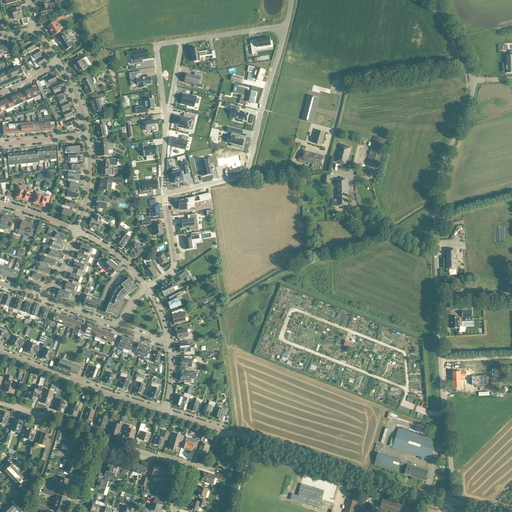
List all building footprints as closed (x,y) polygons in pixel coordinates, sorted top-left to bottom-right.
[(40,9),(41,13),(40,14),(40,15),(41,16),(42,17),(52,14),(51,12),(55,11),(53,3),(47,4),(41,5),(42,9),(40,9)] [(23,19),(22,14),(23,13),(22,7),(10,10),(11,14),(13,14),(14,20),(18,19),(19,20),(23,19)] [(54,21),(47,26),(53,36),(61,31),(54,21)] [(61,45),(65,51),(72,46),(65,35),(57,39),(59,42),(60,45),(61,45)] [(251,44),(252,52),(252,55),(256,54),(255,51),(255,50),(258,49),(258,48),(266,46),(267,48),(273,47),(272,41),(271,41),(270,38),(263,39),(256,40),(257,44),(251,45),(251,44)] [(26,47),(29,52),(36,47),(33,43),(32,43),(30,41),(30,40),(24,44),(22,41),(19,42),(23,49),(26,47)] [(229,44),(223,45),(224,51),(233,50),(235,61),(244,60),(242,47),(235,48),(235,45),(235,44),(235,42),(229,43),(229,44)] [(6,44),(2,44),(4,55),(10,54),(10,56),(13,55),(12,47),(12,49),(9,49),(9,45),(6,45),(6,44)] [(30,51),(34,59),(41,54),(38,49),(37,50),(36,47),(29,52),(30,51)] [(198,48),(190,49),(192,62),(199,61),(199,57),(206,56),(206,51),(198,52),(198,48)] [(133,56),(131,57),(132,64),(143,63),(142,62),(141,63),(141,60),(142,60),(142,59),(148,58),(147,50),(133,52),(133,56)] [(42,54),(41,54),(34,59),(39,66),(46,61),(43,57),(42,57),(40,55),(42,54)] [(85,58),(83,55),(78,58),(74,60),(75,60),(76,62),(77,61),(78,62),(76,63),(76,62),(75,63),(75,64),(72,65),(73,67),(75,71),(77,70),(78,72),(82,70),(82,71),(88,67),(83,59),(85,58)] [(18,75),(23,73),(20,66),(17,67),(16,64),(13,65),(15,68),(18,75)] [(249,72),(247,80),(254,81),(255,79),(261,81),(263,77),(263,76),(263,75),(264,75),(263,74),(265,70),(261,69),(261,68),(260,69),(257,68),(256,68),(256,67),(249,66),(248,72),(249,72)] [(319,82),(322,69),(313,67),(310,80),(319,82)] [(15,68),(9,70),(12,78),(18,75),(15,68)] [(7,80),(12,78),(9,70),(4,73),(7,80)] [(94,77),(92,72),(83,76),(85,80),(82,82),(85,87),(84,87),(87,95),(94,92),(93,91),(96,90),(93,84),(95,83),(96,82),(93,77),(94,77)] [(141,72),(129,73),(130,77),(130,80),(132,80),(136,79),(137,82),(136,82),(136,83),(137,83),(137,86),(139,86),(140,86),(140,88),(142,88),(145,88),(145,87),(146,87),(146,85),(149,84),(151,84),(151,82),(151,81),(151,80),(151,78),(150,78),(150,77),(148,77),(144,77),(144,78),(143,78),(142,77),(142,78),(141,78),(140,72),(141,72)] [(186,74),(184,82),(194,85),(195,83),(199,84),(201,74),(195,73),(194,76),(186,74)] [(54,75),(47,79),(44,80),(47,88),(50,87),(59,83),(57,84),(55,80),(56,80),(54,75)] [(61,88),(59,83),(50,87),(51,86),(55,94),(63,91),(63,90),(61,91),(60,89),(61,88)] [(33,88),(29,90),(33,98),(40,95),(35,85),(33,86),(33,88)] [(238,87),(237,93),(246,95),(245,101),(254,103),(256,93),(247,91),(248,89),(238,87)] [(26,101),(33,98),(29,90),(25,91),(25,90),(22,92),(26,101)] [(315,124),(332,127),(338,93),(321,90),(315,124)] [(56,94),(59,102),(66,99),(64,96),(66,96),(63,91),(55,94),(56,94)] [(19,104),(26,101),(22,92),(19,93),(20,94),(16,96),(19,104)] [(92,109),(92,108),(93,108),(94,113),(104,110),(100,99),(105,97),(104,93),(92,97),(93,101),(90,102),(92,109)] [(184,94),(181,104),(194,107),(195,103),(196,98),(196,97),(191,96),(191,97),(189,96),(184,94)] [(308,95),(302,120),(312,122),(318,98),(308,95)] [(11,96),(8,97),(12,107),(19,104),(16,96),(11,97),(11,96)] [(5,110),(12,107),(8,97),(5,99),(6,100),(2,101),(5,110)] [(67,102),(66,99),(59,102),(62,110),(70,107),(68,101),(67,102)] [(145,106),(135,107),(136,114),(149,112),(149,109),(155,109),(153,99),(144,100),(145,106)] [(232,106),(231,110),(236,111),(234,118),(238,119),(238,121),(242,123),(243,120),(247,121),(249,114),(239,111),(240,108),(232,106)] [(64,118),(64,119),(73,115),(71,110),(70,110),(68,107),(70,107),(62,110),(65,118),(64,118)] [(178,117),(176,124),(181,126),(185,126),(184,128),(189,130),(190,128),(189,128),(191,122),(194,122),(195,117),(186,114),(186,118),(183,117),(183,118),(178,117)] [(73,115),(64,119),(68,127),(66,127),(68,130),(74,129),(72,125),(76,123),(73,118),(72,119),(71,116),(73,115)] [(152,120),(144,121),(145,131),(157,129),(156,121),(152,121),(152,120)] [(54,122),(51,123),(51,121),(44,122),(45,132),(52,131),(51,129),(55,129),(54,122)] [(104,125),(96,127),(99,138),(106,137),(106,136),(107,136),(107,135),(107,133),(106,132),(105,132),(104,125)] [(228,127),(227,132),(235,134),(234,138),(231,137),(230,144),(233,144),(232,147),(238,149),(239,146),(243,147),(244,140),(240,140),(241,135),(240,135),(241,130),(228,127)] [(313,143),(321,145),(325,132),(317,130),(313,143)] [(174,138),(172,147),(185,150),(188,137),(182,136),(181,139),(174,138)] [(375,136),(366,166),(379,170),(388,140),(375,136)] [(103,145),(99,145),(100,156),(108,156),(108,150),(113,150),(112,140),(103,141),(103,145)] [(147,143),(142,143),(143,147),(142,147),(144,157),(144,156),(156,155),(157,155),(155,145),(155,146),(148,147),(147,143)] [(341,145),(337,162),(341,163),(341,165),(346,166),(351,148),(341,145)] [(299,154),(298,159),(310,163),(322,167),(323,165),(320,164),(323,156),(313,153),(303,151),(302,155),(299,154)] [(68,156),(68,162),(71,162),(75,162),(80,162),(80,156),(76,156),(76,153),(71,153),(68,153),(68,156)] [(208,159),(199,162),(202,176),(212,174),(209,164),(213,163),(211,156),(207,157),(208,159)] [(111,168),(111,166),(117,166),(117,159),(106,159),(106,163),(101,163),(100,168),(101,168),(101,175),(104,175),(105,176),(106,175),(109,175),(114,175),(113,175),(113,169),(112,168),(111,168)] [(68,171),(71,171),(77,171),(80,171),(80,165),(74,165),(75,162),(71,162),(68,162),(65,162),(65,165),(68,165),(67,171),(68,171)] [(171,175),(170,176),(172,182),(173,182),(173,184),(183,181),(182,175),(184,174),(184,175),(188,174),(186,167),(188,166),(187,162),(182,164),(183,171),(181,172),(181,171),(178,172),(178,168),(173,170),(174,173),(171,174),(171,175)] [(68,179),(70,180),(74,180),(79,181),(80,175),(77,174),(77,171),(71,171),(68,171),(67,179),(68,179)] [(347,205),(347,194),(348,194),(348,181),(347,181),(346,179),(338,178),(336,179),(337,194),(337,198),(332,199),(332,206),(347,205)] [(70,183),(69,188),(69,189),(72,189),(78,190),(79,184),(73,183),(74,180),(70,180),(68,179),(67,182),(70,183)] [(99,183),(98,192),(103,193),(103,190),(111,191),(112,181),(108,181),(100,180),(100,183),(99,183)] [(142,187),(139,187),(140,195),(151,193),(150,193),(150,191),(151,190),(157,189),(156,180),(141,182),(142,187)] [(20,199),(21,200),(24,190),(26,185),(23,184),(21,185),(21,186),(16,185),(14,192),(17,192),(15,198),(17,198),(17,200),(19,200),(20,199)] [(26,185),(24,190),(21,200),(22,200),(22,201),(25,202),(26,201),(27,202),(29,196),(31,197),(33,190),(29,189),(29,187),(28,186),(26,185)] [(72,192),(72,189),(69,189),(69,188),(66,188),(65,196),(67,197),(70,198),(76,199),(77,193),(72,192)] [(37,205),(38,205),(41,195),(43,191),(39,190),(38,192),(33,190),(31,197),(34,198),(33,203),(34,204),(34,205),(36,206),(37,205)] [(43,191),(41,195),(38,205),(39,205),(40,207),(42,207),(43,206),(44,207),(46,201),(49,202),(52,193),(47,191),(46,192),(43,191)] [(210,193),(199,196),(199,197),(200,201),(211,198),(210,193)] [(70,201),(70,198),(67,197),(65,196),(62,205),(65,206),(68,207),(71,207),(74,208),(75,203),(70,201)] [(186,200),(178,201),(179,209),(190,208),(194,207),(193,202),(194,201),(194,197),(186,199),(186,200)] [(96,200),(96,203),(99,203),(98,209),(102,210),(106,210),(107,206),(109,206),(111,206),(110,204),(110,200),(97,198),(97,200),(96,200)] [(155,198),(146,199),(147,205),(149,205),(150,213),(149,213),(149,217),(155,216),(155,217),(156,217),(156,216),(161,216),(160,211),(159,211),(159,208),(160,208),(159,203),(156,204),(155,198)] [(73,212),(70,210),(71,207),(68,207),(65,206),(62,205),(61,208),(64,209),(61,217),(63,218),(64,215),(71,217),(73,212)] [(511,211),(466,214),(467,226),(511,223),(511,211)] [(188,219),(181,220),(182,220),(183,228),(182,228),(182,229),(189,228),(189,231),(195,230),(195,225),(198,225),(198,224),(197,224),(196,220),(197,219),(196,215),(196,214),(187,215),(187,216),(189,216),(190,218),(188,219)] [(104,228),(100,225),(101,222),(100,221),(102,217),(96,215),(94,220),(91,219),(89,225),(95,227),(94,228),(101,232),(104,228)] [(8,217),(5,229),(10,230),(13,231),(15,224),(12,223),(13,218),(8,217)] [(23,236),(23,235),(28,222),(22,221),(20,226),(17,225),(15,231),(18,232),(18,234),(23,236)] [(29,236),(32,237),(34,230),(31,229),(33,224),(28,222),(23,235),(29,237),(29,236)] [(163,234),(163,230),(162,226),(161,227),(161,223),(153,224),(154,235),(158,235),(159,236),(161,236),(162,235),(162,234),(163,234)] [(120,225),(114,235),(117,237),(115,241),(123,247),(130,237),(126,234),(127,233),(128,233),(128,232),(128,231),(120,225)] [(511,229),(466,231),(467,243),(511,241),(511,229)] [(48,235),(47,239),(51,240),(53,241),(58,243),(59,240),(63,241),(65,235),(53,231),(51,236),(48,235)] [(191,238),(184,239),(185,250),(193,249),(191,240),(199,239),(199,234),(190,236),(191,238)] [(208,236),(199,243),(201,246),(210,239),(208,236)] [(62,244),(58,243),(53,241),(51,240),(47,239),(50,240),(48,245),(49,245),(48,248),(53,250),(54,250),(55,248),(60,250),(62,244)] [(128,248),(132,252),(131,254),(135,258),(137,256),(137,257),(141,252),(143,254),(148,248),(144,244),(141,247),(134,241),(128,248)] [(85,252),(84,255),(87,256),(90,257),(94,259),(95,255),(91,254),(93,249),(89,247),(89,246),(87,245),(86,246),(81,244),(81,245),(80,245),(79,249),(80,249),(79,250),(85,252)] [(486,276),(506,276),(506,266),(511,266),(511,254),(497,254),(497,247),(475,248),(476,268),(486,267),(486,276)] [(45,257),(48,258),(50,259),(51,256),(57,258),(59,252),(54,250),(53,250),(48,248),(47,248),(45,254),(44,253),(43,256),(45,257)] [(456,249),(446,250),(447,269),(457,269),(456,249)] [(159,262),(161,265),(164,263),(165,263),(166,262),(166,261),(167,261),(165,257),(167,256),(167,255),(165,253),(164,252),(162,254),(158,256),(157,253),(152,256),(152,261),(155,266),(159,264),(158,263),(159,262)] [(75,262),(81,264),(84,265),(87,266),(88,263),(90,257),(87,256),(84,255),(78,253),(78,254),(77,254),(76,257),(77,258),(76,259),(82,261),(81,264),(75,262)] [(39,264),(40,265),(42,266),(47,267),(48,264),(54,267),(56,261),(50,259),(48,258),(45,257),(43,261),(40,260),(39,262),(39,264)] [(147,275),(148,274),(151,278),(153,277),(154,277),(155,276),(155,275),(156,275),(154,273),(157,271),(148,258),(144,261),(149,268),(146,270),(146,271),(145,271),(147,275)] [(103,267),(107,270),(114,262),(111,260),(110,261),(109,259),(105,264),(102,262),(98,267),(101,269),(103,267)] [(81,264),(75,262),(75,263),(74,262),(72,266),(73,266),(73,267),(79,270),(78,273),(84,275),(85,272),(82,271),(84,265),(81,264)] [(114,262),(107,270),(111,274),(110,276),(112,278),(116,274),(114,272),(118,267),(116,266),(117,265),(114,262)] [(6,267),(3,266),(0,274),(6,276),(9,265),(8,265),(6,267)] [(11,266),(9,265),(6,276),(11,278),(14,270),(11,269),(11,266)] [(30,269),(29,270),(42,275),(43,272),(49,274),(51,269),(47,267),(42,266),(40,265),(38,268),(30,269)] [(17,271),(14,270),(11,278),(16,280),(20,269),(18,269),(17,271)] [(40,281),(42,275),(29,270),(29,276),(28,279),(33,282),(34,279),(40,281)] [(178,276),(181,279),(189,274),(187,271),(178,276)] [(74,281),(78,283),(78,282),(78,283),(80,277),(82,278),(84,275),(78,273),(77,276),(71,274),(70,275),(69,274),(68,278),(69,278),(69,279),(74,281)] [(106,310),(105,312),(110,314),(112,314),(112,315),(117,317),(124,299),(124,298),(125,298),(125,297),(126,297),(126,296),(128,294),(136,288),(133,284),(132,283),(129,279),(126,280),(119,286),(116,289),(115,291),(113,294),(106,310)] [(175,284),(175,283),(174,280),(170,282),(170,284),(160,289),(164,297),(175,292),(172,286),(175,284)] [(78,283),(74,281),(73,284),(67,282),(66,283),(65,283),(64,286),(65,287),(65,288),(67,288),(66,288),(72,290),(76,292),(80,283),(78,283),(78,282),(78,283)] [(76,292),(72,290),(66,288),(65,291),(59,289),(59,290),(58,290),(57,294),(58,294),(57,295),(62,297),(65,298),(69,299),(71,294),(75,295),(76,292)] [(85,306),(88,308),(93,295),(89,293),(90,290),(86,288),(82,297),(85,299),(83,304),(85,305),(85,306)] [(170,301),(167,303),(170,310),(181,305),(178,296),(181,295),(180,292),(169,298),(170,301)] [(93,295),(88,308),(92,309),(93,308),(94,309),(96,303),(99,304),(102,298),(98,297),(99,296),(93,294),(93,295)] [(0,301),(0,306),(3,308),(4,305),(8,307),(11,297),(10,297),(10,295),(8,295),(7,296),(6,295),(3,301),(1,300),(0,301)] [(19,310),(20,307),(22,301),(21,301),(21,300),(18,298),(17,299),(16,299),(14,305),(11,304),(11,303),(11,302),(9,309),(12,311),(13,309),(18,311),(19,310)] [(26,317),(26,316),(27,313),(28,313),(29,310),(31,304),(30,304),(30,303),(26,301),(26,302),(25,302),(23,308),(20,307),(19,310),(18,311),(18,313),(21,314),(22,314),(23,316),(26,317)] [(27,313),(26,316),(35,319),(36,316),(37,313),(40,307),(39,307),(39,306),(35,305),(35,306),(34,305),(32,311),(29,310),(28,313),(27,313)] [(184,317),(185,315),(185,313),(187,312),(186,307),(176,311),(177,314),(172,316),(174,325),(186,321),(185,318),(184,317)] [(36,316),(35,319),(38,320),(39,320),(44,322),(45,320),(45,318),(46,318),(47,315),(48,310),(47,310),(48,309),(44,308),(44,309),(43,308),(40,314),(37,313),(36,316)] [(52,321),(58,323),(61,315),(55,313),(53,317),(51,316),(49,322),(52,323),(52,321)] [(66,317),(62,315),(61,315),(58,323),(63,325),(66,317)] [(63,325),(68,327),(71,319),(66,317),(63,325)] [(451,318),(451,329),(460,328),(459,317),(451,318)] [(68,327),(74,329),(77,321),(71,319),(68,327)] [(80,327),(82,324),(82,323),(77,321),(74,329),(72,332),(78,334),(78,333),(81,334),(83,328),(80,327)] [(86,329),(83,328),(81,334),(80,337),(83,338),(83,337),(88,339),(90,335),(93,327),(87,325),(86,329)] [(90,335),(95,337),(98,329),(93,327),(90,335)] [(0,341),(2,342),(3,340),(6,341),(9,334),(6,333),(6,332),(7,330),(4,329),(3,331),(0,330),(0,341)] [(104,331),(100,329),(98,329),(95,337),(94,339),(100,341),(101,339),(104,331)] [(187,329),(176,331),(177,338),(183,337),(184,340),(192,339),(191,332),(187,333),(187,329)] [(315,341),(319,332),(314,330),(313,333),(308,332),(306,338),(315,341)] [(101,339),(106,341),(109,333),(104,331),(101,339)] [(115,335),(111,333),(109,333),(106,341),(111,343),(111,345),(114,346),(116,340),(113,339),(115,335)] [(17,348),(18,346),(21,348),(24,340),(21,339),(14,336),(12,341),(11,340),(10,345),(17,348)] [(118,346),(124,348),(127,339),(123,338),(121,337),(119,344),(116,343),(114,349),(117,350),(118,346)] [(131,355),(132,352),(133,349),(130,348),(133,341),(131,341),(131,340),(127,339),(124,348),(123,352),(131,355)] [(37,354),(37,352),(40,346),(37,345),(29,342),(27,346),(28,347),(26,352),(33,354),(34,353),(37,354)] [(135,353),(141,355),(142,352),(144,345),(140,343),(140,345),(138,344),(136,350),(133,349),(132,352),(131,355),(134,356),(135,353)] [(142,352),(141,355),(140,357),(143,358),(143,360),(148,361),(150,356),(147,354),(149,348),(148,348),(148,346),(144,345),(142,352)] [(194,354),(194,352),(194,348),(190,348),(190,345),(179,346),(180,352),(186,352),(186,355),(194,354)] [(42,347),(40,351),(41,351),(43,352),(43,353),(42,353),(40,357),(47,360),(48,361),(49,359),(52,360),(55,352),(52,351),(46,348),(42,347)] [(92,353),(90,352),(85,350),(82,355),(90,358),(92,353)] [(165,355),(161,354),(161,353),(155,351),(153,357),(150,356),(148,361),(147,364),(158,368),(160,364),(158,363),(160,356),(164,357),(165,355)] [(57,367),(71,372),(77,375),(80,367),(70,363),(71,361),(65,358),(67,355),(63,354),(60,359),(57,367)] [(184,360),(181,360),(181,367),(187,367),(186,370),(195,370),(195,364),(191,364),(191,360),(191,357),(191,356),(184,356),(184,357),(184,360)] [(100,371),(98,370),(99,369),(95,368),(96,366),(91,363),(88,370),(91,371),(89,377),(90,377),(89,378),(94,380),(94,379),(95,379),(96,376),(98,376),(100,371)] [(504,368),(496,369),(497,379),(505,378),(504,368)] [(106,369),(103,375),(106,377),(104,382),(110,384),(114,375),(111,373),(111,371),(106,369)] [(460,372),(452,372),(453,389),(462,388),(461,378),(473,377),(472,370),(467,370),(467,372),(460,372)] [(186,382),(186,385),(190,385),(194,386),(196,386),(196,382),(194,382),(195,372),(188,371),(187,375),(181,374),(180,381),(186,382)] [(121,373),(118,381),(121,382),(119,387),(125,390),(129,380),(126,379),(127,375),(121,373)] [(7,384),(5,391),(13,394),(16,384),(10,382),(12,377),(6,375),(4,383),(7,384)] [(137,377),(133,386),(137,387),(134,392),(141,395),(144,385),(141,383),(143,379),(137,377)] [(487,377),(472,378),(472,386),(476,386),(476,387),(483,387),(483,386),(487,385),(487,377)] [(152,382),(149,390),(152,392),(150,397),(156,399),(160,390),(156,388),(158,385),(152,382)] [(40,395),(42,388),(35,385),(34,389),(30,388),(27,398),(28,399),(28,398),(35,401),(37,394),(40,395)] [(56,394),(57,390),(58,389),(57,389),(53,387),(54,386),(52,385),(51,389),(50,389),(50,391),(46,390),(44,396),(43,396),(41,402),(49,405),(53,392),(56,393),(56,394)] [(184,393),(183,397),(180,396),(180,395),(177,394),(176,401),(178,402),(177,406),(183,408),(185,402),(188,403),(188,402),(189,399),(191,395),(184,393)] [(57,399),(54,410),(63,412),(64,408),(66,408),(67,408),(68,404),(68,403),(66,402),(57,399)] [(191,403),(189,410),(195,412),(197,406),(200,407),(202,400),(197,399),(196,401),(192,400),(191,403)] [(202,411),(202,414),(208,416),(210,410),(213,411),(215,403),(209,401),(208,405),(205,404),(204,405),(202,405),(200,411),(202,411)] [(78,410),(81,411),(83,404),(77,402),(76,406),(71,405),(68,414),(76,417),(78,410)] [(217,408),(218,408),(215,418),(221,420),(223,414),(226,415),(229,407),(218,404),(217,408)] [(87,408),(84,419),(91,421),(95,411),(87,408)] [(125,425),(130,409),(125,408),(120,422),(118,421),(117,424),(113,423),(110,433),(117,436),(119,429),(120,429),(122,424),(125,425)] [(0,422),(2,423),(6,425),(10,414),(5,412),(5,413),(2,412),(0,415),(0,422)] [(106,422),(110,423),(112,416),(106,414),(104,418),(99,416),(97,426),(104,428),(106,422)] [(23,422),(14,419),(11,430),(19,433),(21,425),(22,426),(22,424),(23,422)] [(141,424),(137,435),(140,436),(139,438),(148,441),(150,433),(147,432),(147,431),(143,429),(144,425),(141,424)] [(125,437),(133,439),(135,431),(131,429),(132,427),(125,425),(124,430),(127,431),(125,437)] [(32,441),(35,431),(27,428),(24,438),(28,439),(27,441),(31,443),(32,441)] [(392,448),(430,460),(436,441),(398,429),(392,448)] [(156,436),(155,440),(154,439),(155,436),(153,436),(152,439),(155,440),(153,444),(158,445),(158,444),(162,446),(164,440),(167,440),(170,432),(163,430),(161,437),(156,436)] [(49,435),(42,433),(38,444),(46,446),(42,457),(46,459),(51,443),(47,441),(49,435)] [(179,442),(182,443),(184,437),(172,433),(168,448),(176,451),(179,442)] [(77,440),(78,437),(71,435),(70,438),(72,439),(71,442),(69,441),(68,444),(78,447),(80,441),(77,440)] [(186,441),(183,449),(192,452),(194,443),(186,441)] [(198,453),(205,456),(208,445),(201,443),(198,453)] [(60,449),(59,452),(65,454),(66,451),(75,454),(78,447),(68,444),(67,447),(65,447),(64,450),(60,449)] [(378,453),(374,465),(398,472),(399,468),(403,469),(405,463),(401,462),(401,460),(378,453)] [(75,468),(77,461),(70,459),(68,465),(75,468)] [(13,466),(7,460),(4,463),(6,465),(2,469),(4,472),(4,471),(6,473),(13,466)] [(118,464),(108,460),(107,463),(108,464),(107,466),(106,466),(105,466),(104,468),(116,472),(119,473),(120,467),(118,464)] [(221,474),(228,476),(230,470),(225,469),(227,463),(218,460),(215,468),(222,470),(221,474)] [(13,466),(6,473),(5,473),(7,475),(8,475),(10,477),(16,470),(18,468),(14,464),(13,466)] [(63,471),(66,472),(73,474),(75,468),(68,465),(64,464),(62,468),(64,468),(63,471)] [(132,471),(138,474),(141,466),(134,464),(132,471)] [(155,477),(158,478),(161,467),(155,465),(151,477),(154,478),(155,477)] [(429,471),(408,465),(405,474),(426,481),(429,471)] [(142,475),(145,476),(147,468),(141,466),(138,474),(137,479),(140,480),(142,475)] [(161,490),(164,491),(168,480),(165,479),(168,469),(161,467),(158,478),(165,480),(161,490)] [(104,474),(103,473),(102,476),(105,477),(105,478),(109,479),(113,480),(116,472),(104,468),(103,471),(104,472),(104,474)] [(13,481),(20,474),(16,470),(10,477),(9,477),(11,479),(13,481)] [(204,472),(203,474),(202,473),(200,478),(202,479),(201,481),(213,484),(215,476),(204,472)] [(20,474),(13,481),(15,483),(15,482),(17,485),(24,478),(20,474)] [(67,486),(69,479),(58,476),(56,483),(59,483),(67,486)] [(25,485),(27,487),(30,484),(24,478),(17,485),(19,486),(18,487),(21,489),(25,485)] [(108,481),(109,479),(105,478),(104,480),(98,478),(97,481),(98,482),(97,484),(106,487),(109,487),(110,488),(111,482),(108,481)] [(61,491),(65,492),(67,486),(59,483),(58,487),(55,486),(53,492),(60,494),(61,491)] [(109,487),(106,487),(97,484),(96,486),(95,489),(101,491),(100,493),(101,494),(106,496),(109,487)] [(325,491),(301,484),(298,495),(292,494),(290,500),(319,508),(320,505),(323,506),(325,500),(322,499),(325,491)] [(207,489),(199,486),(197,495),(205,498),(207,489)] [(56,499),(55,503),(64,506),(67,499),(54,495),(53,498),(56,499)] [(149,503),(153,505),(162,508),(162,506),(163,506),(164,502),(158,501),(159,498),(151,496),(149,503)] [(365,510),(367,503),(359,501),(357,501),(357,500),(349,498),(345,511),(364,511),(363,511),(364,510),(365,510)] [(192,500),(189,509),(198,511),(200,507),(204,508),(206,501),(199,499),(198,502),(192,500)] [(412,511),(414,508),(383,499),(380,508),(392,511),(412,511)] [(9,504),(7,501),(5,500),(3,501),(8,506),(6,508),(9,511),(15,511),(16,511),(10,504),(9,504)] [(26,509),(23,505),(20,502),(18,504),(14,500),(11,502),(11,503),(10,504),(16,511),(20,507),(23,511),(26,509)] [(87,501),(86,505),(88,506),(86,511),(87,511),(91,511),(94,504),(87,501)] [(102,510),(103,507),(104,503),(101,502),(100,506),(94,504),(91,511),(98,511),(99,509),(102,510)] [(54,507),(51,506),(50,509),(53,510),(58,511),(62,511),(64,506),(55,503),(54,507)] [(104,503),(103,507),(102,510),(104,511),(110,511),(112,506),(104,503)]
